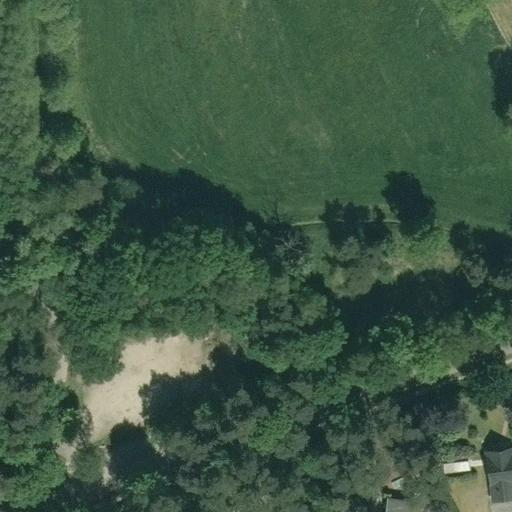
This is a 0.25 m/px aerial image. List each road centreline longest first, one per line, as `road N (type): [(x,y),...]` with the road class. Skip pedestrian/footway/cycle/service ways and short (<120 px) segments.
road 1 (residential): [(48,506),(511,334)]
road 2 (residential): [(0,235),(41,271),(59,317),(48,506)]
